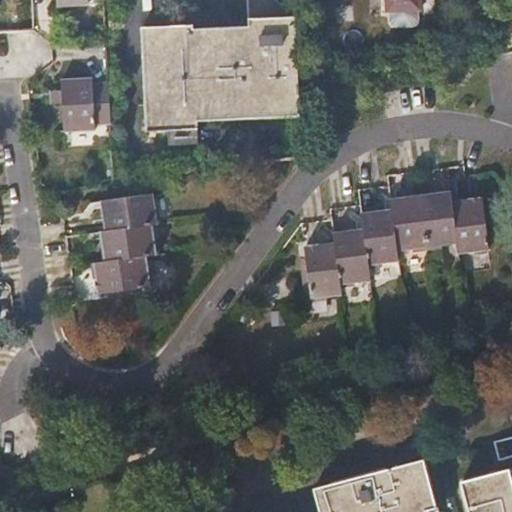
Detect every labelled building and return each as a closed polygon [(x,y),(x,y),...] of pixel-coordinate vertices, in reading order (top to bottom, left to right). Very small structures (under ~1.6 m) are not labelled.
[(297,118),(292,0),(245,0),(247,27),(193,30),(192,25),(140,27),(145,133),(197,131),(197,122),(297,118)] [(422,10),(421,0),(386,0),(387,11),(422,10)] [(94,125),(109,124),(106,85),(90,86),(90,81),(59,84),(59,94),(61,107),(63,133),(93,130),(94,125)] [(61,107),(59,94),(48,94),(49,107),(61,107)] [(453,205),(452,195),(423,199),(430,249),(459,245),(453,205)] [(147,227),(154,226),(147,196),(98,203),(103,234),(147,227)] [(399,254),(430,249),(423,199),(392,203),(393,213),(399,254)] [(459,245),(460,255),(489,249),(482,202),(453,205),(459,245)] [(370,268),(400,263),(399,254),(393,213),(363,218),(365,233),(370,268)] [(103,234),(97,235),(102,267),(142,261),(152,259),(147,227),(103,234)] [(341,286),(372,281),(370,268),(365,233),(334,237),(335,246),(341,286)] [(314,301),(342,297),(341,286),(335,246),(306,251),(314,301)] [(102,267),(92,268),(97,299),(148,290),(142,261),(102,267)] [(436,511),(424,460),(311,489),(317,511),(436,511)] [(511,511),(511,479),(510,470),(458,484),(465,511),(511,511)]
